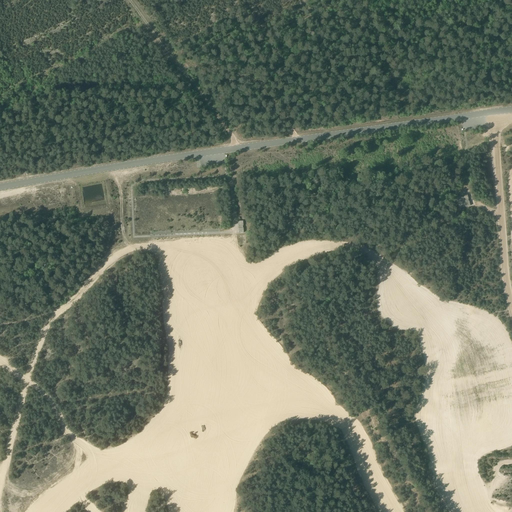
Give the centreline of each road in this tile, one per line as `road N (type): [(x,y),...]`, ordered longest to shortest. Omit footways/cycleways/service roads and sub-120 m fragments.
road 1 (track): [(394,511),(345,424),(314,405),(280,405),(180,433),(76,486),(47,511)]
road 2 (track): [(239,147),(130,0)]
